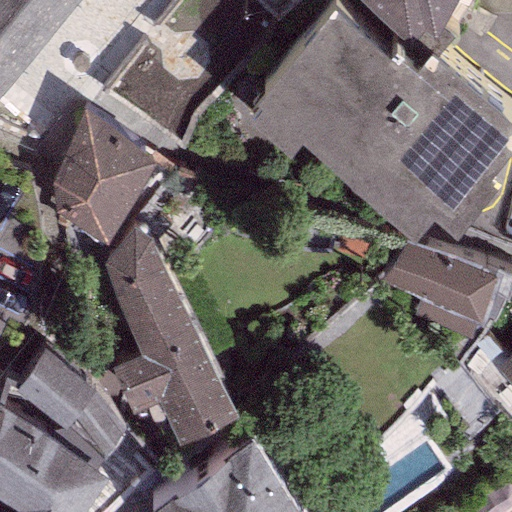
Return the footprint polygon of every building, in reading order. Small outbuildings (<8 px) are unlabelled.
[(0,0),(0,36),(30,0),(0,0)] [(511,86),(511,60),(435,0),(429,0),(415,18),(400,6),(396,11),(381,0),(304,0),(258,58),(262,61),(250,75),(289,106),(300,92),(414,181),(432,160),(438,165),(455,178),(497,125),(487,117),(511,86)] [(155,132),(83,84),(52,159),(57,191),(107,214),(155,132)] [(134,196),(104,235),(140,324),(111,340),(131,384),(160,369),(179,407),(239,375),(152,204),(134,196)] [(401,219),(388,262),(481,290),(494,247),(401,219)] [(0,370),(0,380),(4,382),(3,384),(0,391),(0,463),(20,474),(7,492),(15,497),(4,511),(101,511),(163,452),(123,412),(126,408),(91,365),(96,360),(45,322),(18,359),(6,353),(0,370)] [(511,327),(499,350),(511,363),(511,327)] [(146,474),(173,511),(256,511),(308,476),(253,399),(146,474)]
